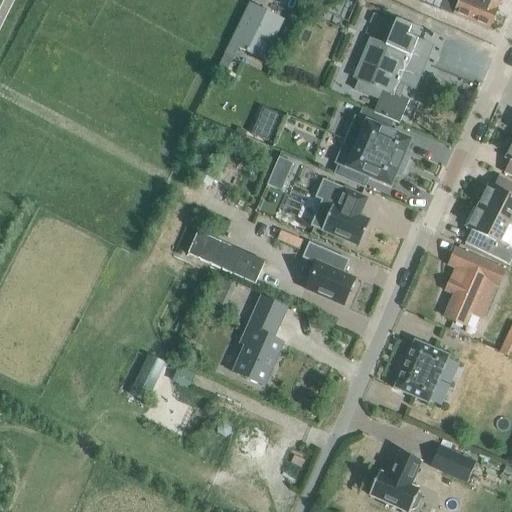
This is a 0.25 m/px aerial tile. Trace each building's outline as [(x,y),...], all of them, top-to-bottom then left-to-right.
[(302,0),(300,4),(313,10),(318,0),(302,0)] [(444,0),(441,11),(454,16),(487,30),(500,0),(444,0)] [(229,43),(263,60),(283,20),(249,3),(229,43)] [(358,81),(354,90),(378,101),(373,113),(399,124),(409,101),(397,96),(402,84),(410,88),(409,90),(411,90),(430,45),(429,44),(428,45),(407,36),(410,28),(395,22),(385,46),(372,41),(355,80),(358,81)] [(355,118),(345,141),(374,154),(403,166),(408,155),(405,153),(410,141),(388,132),(392,122),(397,124),(397,125),(398,126),(398,124),(377,115),(373,113),(368,123),(355,118)] [(509,161),(503,173),(511,177),(511,138),(506,148),(509,149),(504,159),(509,161)] [(338,166),(334,176),(363,189),(368,178),(390,188),(395,176),(399,177),(403,166),(374,154),(345,141),(335,164),(338,166)] [(279,158),(274,170),(287,175),(293,163),(279,158)] [(209,186),(213,175),(199,169),(195,180),(209,186)] [(492,189),(487,187),(482,196),(479,195),(475,204),(477,205),(476,208),(477,208),(511,225),(511,184),(498,177),(492,189)] [(321,200),(310,227),(359,248),(370,221),(355,215),(362,198),(367,200),(367,199),(323,180),(315,197),(321,200)] [(511,237),(511,225),(477,208),(476,208),(475,210),(472,209),(468,218),(470,219),(466,229),(470,231),(464,243),(508,265),(511,257),(511,250),(507,248),(511,237)] [(197,232),(187,254),(254,285),(264,263),(197,232)] [(300,248),(303,239),(282,233),(280,242),(300,248)] [(341,305),(352,279),(344,275),(350,261),(313,245),(307,259),(314,263),(303,289),(341,305)] [(455,249),(447,266),(454,269),(444,291),(452,295),(443,317),(464,326),(469,314),(480,319),(495,286),(496,286),(503,270),(455,249)] [(242,347),(231,374),(264,389),(284,344),(274,339),(288,309),(260,296),(238,345),(242,347)] [(511,328),(501,352),(509,356),(511,349),(511,328)] [(448,357),(415,343),(396,390),(427,404),(448,357)] [(149,354),(130,393),(148,402),(167,363),(149,354)] [(178,369),(172,381),(187,388),(193,375),(178,369)] [(222,423),(217,427),(217,433),(225,437),(231,434),(230,428),(222,423)] [(439,447),(430,467),(466,484),(475,464),(439,447)] [(409,511),(410,510),(411,511),(415,510),(420,499),(419,495),(417,494),(419,490),(418,490),(410,486),(421,463),(399,453),(388,477),(380,473),(379,472),(368,496),(369,496),(404,511),(409,511)]
